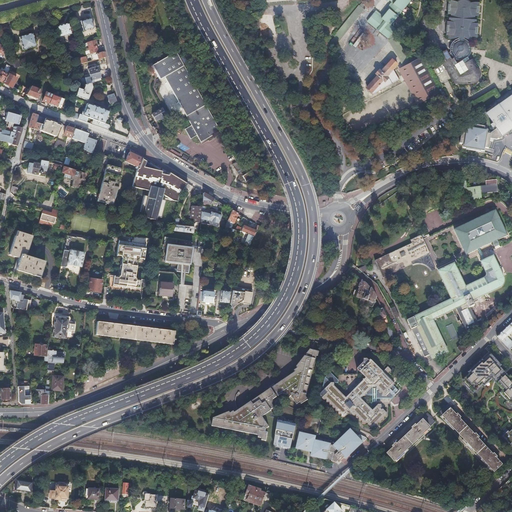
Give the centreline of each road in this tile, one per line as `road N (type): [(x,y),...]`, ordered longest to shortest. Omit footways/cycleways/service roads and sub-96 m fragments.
road 1 (trunk): [(0,479),(60,439),(229,370),(293,305),(311,240),(303,179),(206,0)]
road 2 (trunk): [(193,0),(291,187),(295,252),(287,285),(267,321),(222,359),(74,418),(0,464)]
road 3 (tertiary): [(225,332),(82,399),(0,413)]
road 4 (residential): [(7,283),(101,308),(215,323),(225,332)]
road 5 (secondary): [(149,144),(232,199),(317,215)]
road 6 (residential): [(246,322),(406,359)]
road 7 (secondary): [(99,0),(124,103),(149,144)]
road 8 (residential): [(149,144),(115,0)]
road 9 (secondary): [(374,190),(448,162),(511,176)]
road 10 (residential): [(7,283),(16,399),(0,404)]
road 11 (residential): [(333,473),(431,386)]
road 12 (residential): [(30,108),(131,145),(149,144)]
road 13 (tertiary): [(340,253),(319,286),(246,322)]
